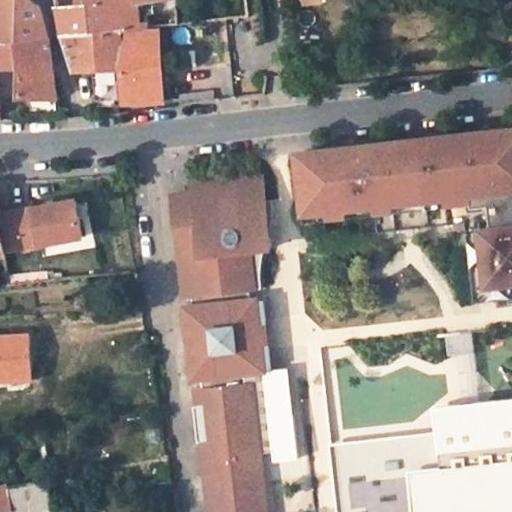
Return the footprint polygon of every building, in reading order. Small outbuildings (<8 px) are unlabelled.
[(0,46),(49,40),(41,12),(27,7),(19,4),(18,0),(0,0),(0,22),(3,22),(2,38),(0,38),(0,46)] [(149,28),(147,20),(141,21),(139,2),(152,0),(89,0),(90,4),(72,6),(70,0),(55,0),(56,2),(64,35),(121,28),(121,31),(149,28)] [(149,28),(181,25),(178,6),(146,14),(147,20),(149,28)] [(75,68),(92,67),(123,57),(121,33),(121,31),(121,28),(64,35),(71,57),(76,64),(75,68)] [(127,102),(162,100),(160,68),(169,67),(168,31),(121,33),(123,57),(125,74),(125,99),(127,102)] [(49,40),(0,46),(0,68),(21,71),(21,99),(52,100),(53,111),(58,112),(57,107),(59,106),(60,103),(59,101),(58,99),(56,98),(50,44),(49,40)] [(92,67),(94,80),(125,74),(123,57),(92,67)] [(94,80),(97,99),(125,99),(125,74),(94,80)] [(300,153),(308,220),(376,212),(378,231),(466,222),(476,303),(509,299),(511,298),(511,136),(497,130),(429,138),(430,143),(403,146),(402,141),(300,153)] [(193,185),(194,192),(198,224),(178,227),(182,266),(263,259),(266,248),(272,248),(271,235),(274,214),(274,199),(266,200),(264,177),(193,185)] [(174,195),(178,227),(198,224),(194,192),(174,195)] [(77,203),(35,212),(42,248),(6,255),(7,258),(86,239),(77,203)] [(35,212),(0,217),(0,218),(6,255),(42,248),(35,212)] [(250,290),(263,289),(262,273),(263,259),(182,266),(186,297),(193,297),(194,306),(187,308),(190,338),(194,338),(196,347),(191,348),(195,379),(202,378),(203,388),(196,389),(197,398),(255,389),(254,372),(266,371),(263,346),(270,344),(267,324),(261,325),(258,300),(251,300),(250,290)] [(0,383),(29,382),(27,339),(0,340),(0,383)] [(255,389),(263,453),(275,452),(276,461),(300,458),(289,368),(266,371),(254,372),(255,389)] [(199,442),(202,442),(207,486),(217,493),(219,510),(210,511),(269,511),(263,453),(255,389),(197,398),(198,406),(195,407),(199,442)] [(511,511),(511,397),(437,406),(440,430),(372,439),(332,444),(333,452),(339,511),(511,511)] [(146,484),(147,493),(172,489),(170,472),(153,475),(154,482),(146,484)] [(207,486),(210,511),(219,510),(217,493),(207,486)] [(10,492),(13,511),(51,511),(51,508),(49,492),(48,487),(10,492)] [(60,506),(57,490),(49,492),(51,508),(60,506)] [(0,511),(13,511),(10,492),(0,492),(0,511)]
